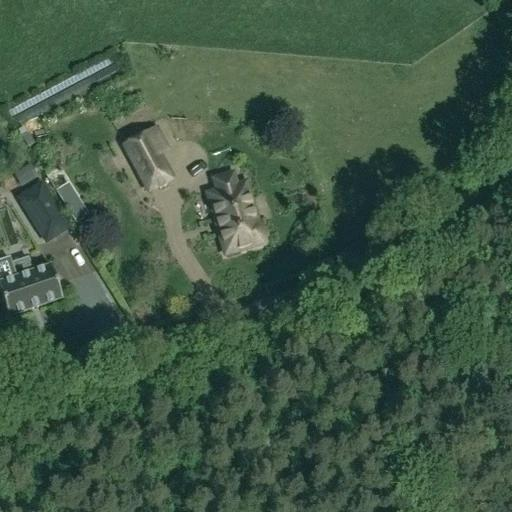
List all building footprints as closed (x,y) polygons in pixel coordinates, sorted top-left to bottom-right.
[(18,123),(119,73),(115,64),(14,114),(18,123)] [(147,188),(168,177),(145,135),(124,146),(147,188)] [(260,222),(259,221),(248,181),(234,185),(231,173),(212,179),(215,190),(206,193),(210,208),(211,207),(219,232),(217,232),(224,254),(261,243),(265,239),(266,234),(266,229),(264,225),(260,222)] [(67,228),(40,183),(17,198),(45,242),(67,228)] [(61,298),(50,265),(31,271),(29,266),(12,272),(14,277),(0,281),(0,295),(7,316),(61,298)]
